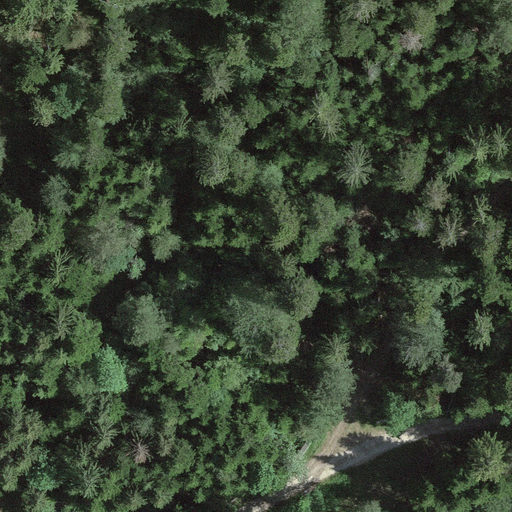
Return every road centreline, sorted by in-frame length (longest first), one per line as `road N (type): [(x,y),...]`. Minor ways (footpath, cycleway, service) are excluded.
road 1 (track): [(511,188),(430,278),(322,469)]
road 2 (track): [(246,511),(322,469),(511,409)]
